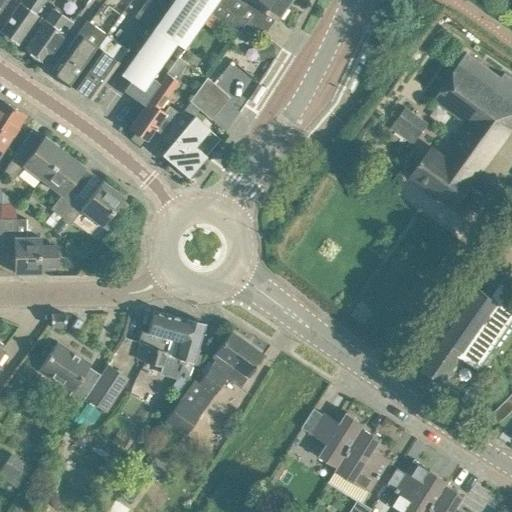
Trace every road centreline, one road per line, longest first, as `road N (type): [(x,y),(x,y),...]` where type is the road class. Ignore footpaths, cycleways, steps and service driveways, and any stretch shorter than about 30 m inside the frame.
road 1 (residential): [(174,212),(134,167),(0,69)]
road 2 (tertiary): [(263,153),(302,97),(349,0)]
road 3 (residential): [(388,385),(492,247)]
road 4 (residential): [(0,297),(117,296),(166,278)]
road 5 (tertiary): [(511,466),(388,385)]
